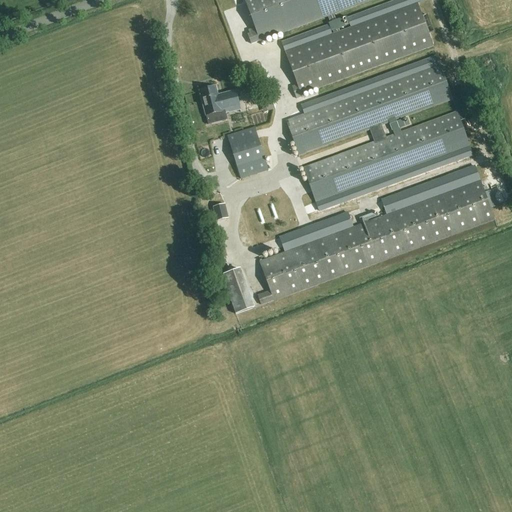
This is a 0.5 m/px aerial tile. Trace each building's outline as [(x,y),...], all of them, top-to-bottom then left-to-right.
[(243,0),(255,29),(256,33),(247,36),(251,46),(374,0),(243,0)] [(433,47),(417,4),(285,52),(297,85),(292,87),(296,99),(301,97),(301,95),(433,47)] [(331,33),(349,26),(346,18),(328,24),(331,33)] [(453,101),(440,65),(285,122),(299,157),(369,131),(374,143),(303,169),(316,203),(469,147),(457,113),(401,133),(400,129),(409,125),(407,118),(396,122),(396,121),(453,101)] [(215,88),(199,92),(206,117),(225,112),(226,114),(240,110),(236,91),(218,96),(215,88)] [(254,128),(227,137),(240,180),(268,171),(254,128)] [(480,181),(259,262),(270,292),(257,296),(261,306),(494,220),(480,181)] [(224,205),(213,208),(216,222),(228,219),(224,205)] [(254,308),(240,269),(221,276),(235,315),(254,308)]
